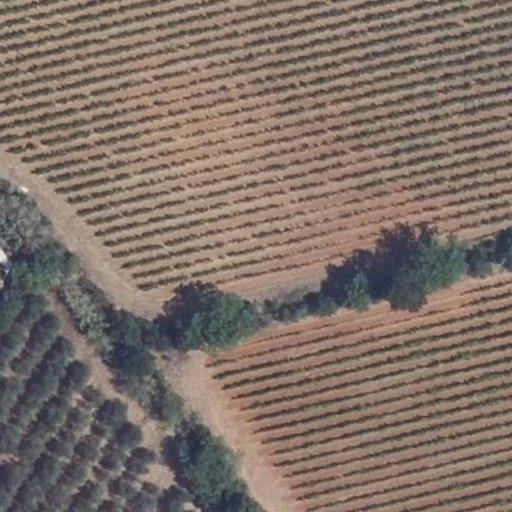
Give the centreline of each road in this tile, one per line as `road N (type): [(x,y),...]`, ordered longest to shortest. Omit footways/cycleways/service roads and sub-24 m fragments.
road 1 (track): [(131,309),(248,292),(511,231)]
road 2 (track): [(263,511),(131,309)]
road 3 (track): [(131,309),(68,221),(0,163)]
